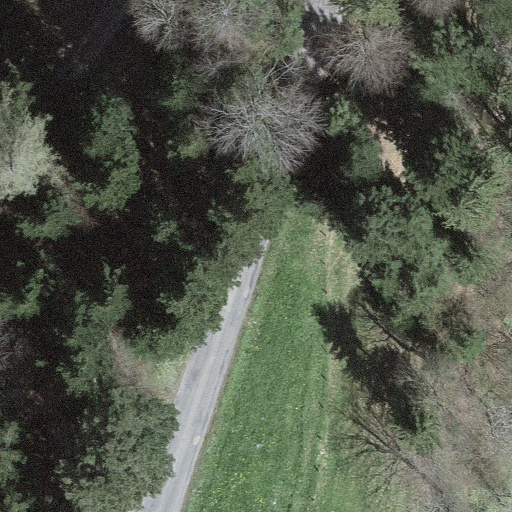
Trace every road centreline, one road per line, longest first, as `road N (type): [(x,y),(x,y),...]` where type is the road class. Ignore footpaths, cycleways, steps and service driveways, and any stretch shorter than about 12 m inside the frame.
road 1 (unclassified): [(329,0),(160,511)]
road 2 (track): [(126,0),(0,176)]
